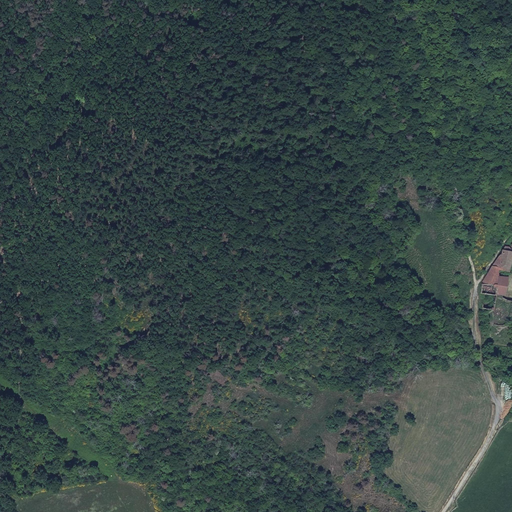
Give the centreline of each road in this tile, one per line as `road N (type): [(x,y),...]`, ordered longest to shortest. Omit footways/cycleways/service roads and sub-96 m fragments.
road 1 (track): [(13,511),(26,359),(0,253)]
road 2 (residential): [(443,511),(497,414),(473,337),(476,284)]
road 3 (track): [(0,152),(60,0)]
